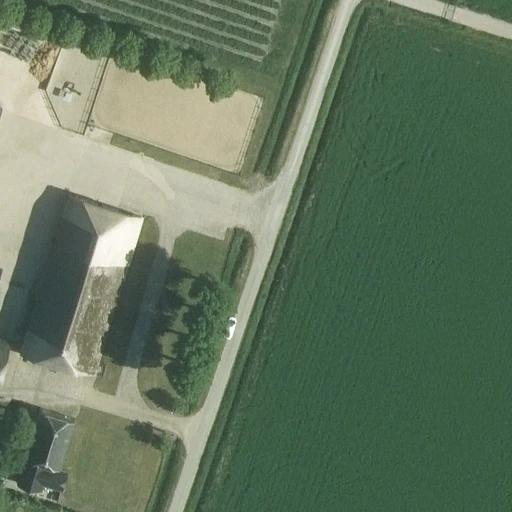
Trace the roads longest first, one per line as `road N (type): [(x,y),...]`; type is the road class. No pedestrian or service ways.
road 1 (unclassified): [(174,511),(347,0)]
road 2 (unknown): [(276,210),(145,195),(42,150)]
